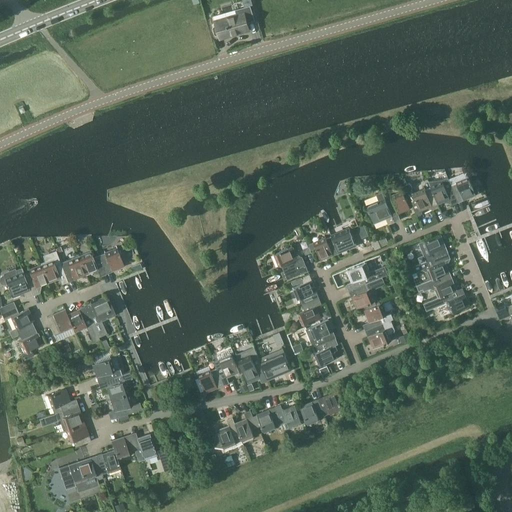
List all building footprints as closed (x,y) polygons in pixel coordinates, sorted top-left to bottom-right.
[(237,14),(215,21),(216,25),(214,25),(213,28),(214,34),(217,35),(219,34),(220,38),(232,35),(231,33),(238,31),(239,33),(249,29),(247,23),(255,20),(250,5),(235,9),(237,14)] [(429,183),(431,187),(438,205),(450,200),(452,205),(458,203),(457,199),(451,185),(449,179),(442,181),(429,183)] [(457,184),(457,183),(451,185),(457,199),(462,197),(474,192),(476,196),(476,195),(476,194),(474,190),(470,179),(457,184)] [(416,214),(418,216),(421,213),(420,212),(438,205),(431,187),(426,190),(414,196),(412,190),(412,188),(411,185),(409,184),(405,185),(416,214)] [(379,200),(367,205),(374,224),(382,221),(381,220),(386,218),(388,224),(394,221),(391,213),(386,201),(382,192),(377,194),(379,200)] [(392,199),(386,201),(391,213),(409,206),(410,210),(410,209),(404,193),(391,198),(392,199)] [(364,225),(358,228),(362,237),(368,235),(364,225)] [(349,227),(331,235),(332,236),(332,237),(337,250),(349,245),(350,248),(357,245),(349,227)] [(417,257),(419,263),(447,252),(445,246),(442,247),(437,236),(440,235),(440,234),(418,243),(423,255),(417,257)] [(325,236),(313,241),(314,245),(319,257),(321,260),(320,257),(331,252),(333,255),(339,253),(337,250),(332,237),(332,236),(326,239),(325,236)] [(372,241),(375,249),(389,244),(386,237),(378,241),(377,239),(372,241)] [(117,269),(124,266),(116,246),(117,249),(106,253),(105,250),(104,250),(105,253),(99,256),(106,273),(113,271),(112,270),(117,268),(117,269)] [(292,247),(277,253),(287,280),(308,271),(302,256),(297,259),(292,247)] [(56,250),(42,255),(46,265),(42,267),(48,282),(59,277),(62,284),(68,281),(61,263),(56,250)] [(100,275),(106,273),(99,256),(93,258),(90,250),(90,252),(79,256),(86,274),(97,270),(100,275)] [(450,258),(447,252),(419,263),(407,268),(409,274),(421,269),(428,272),(431,280),(444,275),(449,273),(446,265),(445,266),(444,262),(445,261),(450,258)] [(373,262),(382,259),(381,254),(371,257),(373,262)] [(66,259),(66,261),(61,263),(68,281),(86,274),(79,256),(78,255),(78,257),(67,261),(66,259)] [(353,282),(347,285),(350,291),(382,277),(388,274),(385,265),(370,272),(366,263),(363,264),(347,271),(348,271),(353,282)] [(391,264),(386,266),(388,273),(394,271),(391,264)] [(42,267),(24,274),(32,295),(38,293),(36,286),(48,282),(42,267)] [(24,292),(26,297),(32,295),(24,274),(22,268),(2,276),(0,278),(0,280),(1,282),(2,283),(4,283),(6,282),(12,297),(24,292)] [(448,280),(446,280),(444,275),(431,280),(417,285),(419,291),(423,289),(424,291),(431,288),(435,290),(438,297),(438,298),(453,292),(448,280)] [(357,309),(362,307),(373,302),(375,301),(370,289),(371,288),(372,290),(385,284),(382,277),(350,291),(352,297),(355,295),(360,307),(356,308),(357,309)] [(298,300),(300,299),(302,305),(313,301),(319,298),(312,280),(304,283),(293,288),(298,300)] [(438,297),(423,303),(426,310),(445,303),(444,302),(446,301),(451,313),(469,306),(462,288),(453,292),(438,298),(438,297)] [(90,305),(85,307),(98,337),(107,333),(101,320),(115,314),(107,296),(102,299),(90,305)] [(320,319),(313,301),(302,305),(305,311),(300,313),(305,325),(320,319)] [(380,303),(374,306),(373,302),(362,307),(364,311),(365,311),(367,316),(369,321),(363,323),(364,324),(366,329),(393,318),(391,313),(388,315),(382,302),(380,303)] [(504,302),(495,306),(497,310),(500,319),(510,316),(506,307),(504,302)] [(100,340),(98,337),(85,307),(67,315),(73,327),(72,327),(75,333),(87,327),(94,343),(100,340)] [(16,328),(10,331),(12,337),(12,338),(19,334),(34,328),(31,322),(33,321),(28,309),(11,317),(16,328)] [(47,317),(55,335),(72,327),(73,327),(67,315),(65,310),(47,317)] [(393,318),(366,329),(365,329),(368,336),(369,335),(374,347),(373,347),(373,348),(393,339),(391,339),(388,333),(394,331),(395,329),(391,319),(393,318)] [(329,320),(329,319),(312,326),(307,328),(314,346),(327,341),(324,336),(333,332),(328,320),(329,320)] [(21,340),(19,341),(24,353),(23,354),(26,359),(34,355),(31,350),(42,345),(34,328),(19,334),(21,340)] [(408,334),(400,338),(403,344),(411,340),(408,334)] [(337,344),(335,338),(327,341),(314,346),(321,365),(338,358),(335,351),(337,350),(335,345),(337,344)] [(60,347),(63,353),(71,350),(68,343),(60,347)] [(303,350),(301,344),(299,345),(293,347),(295,353),(301,351),(303,350)] [(241,366),(248,382),(265,375),(259,360),(254,346),(236,354),(241,366)] [(283,349),(259,360),(265,375),(268,380),(292,370),(283,349)] [(232,354),(213,362),(216,369),(223,385),(229,383),(227,377),(229,376),(239,372),(238,369),(232,354)] [(111,358),(92,364),(96,377),(106,374),(108,380),(109,379),(123,375),(120,368),(115,370),(111,358)] [(330,373),(327,365),(319,368),(323,376),(330,373)] [(211,372),(199,377),(206,393),(206,392),(223,385),(216,369),(211,371),(211,372)] [(110,385),(106,387),(110,399),(129,393),(125,381),(132,379),(130,372),(123,375),(109,379),(110,383),(112,383),(113,384),(110,385)] [(242,392),(248,390),(246,383),(239,386),(242,392)] [(55,413),(57,412),(72,407),(77,405),(75,399),(70,401),(65,389),(50,394),(54,406),(52,407),(54,413),(54,414),(55,413)] [(323,396),(317,399),(318,399),(324,415),(325,416),(330,413),(340,409),(342,408),(336,391),(335,391),(337,395),(325,400),(323,396)] [(133,405),(129,393),(110,399),(113,406),(114,406),(116,410),(109,413),(111,420),(118,417),(126,414),(129,414),(127,407),(133,405)] [(324,415),(318,399),(300,406),(300,407),(306,420),(304,421),(305,423),(306,422),(307,424),(319,419),(318,417),(324,415)] [(97,403),(92,406),(95,413),(100,411),(97,403)] [(281,405),(275,407),(282,424),(282,423),(285,430),(302,423),(303,424),(305,423),(304,421),(306,420),(300,407),(296,408),(295,405),(283,410),(281,405)] [(76,412),(74,413),(72,407),(57,412),(63,430),(66,429),(81,424),(76,412)] [(275,407),(255,415),(260,426),(261,425),(264,432),(276,427),(276,426),(282,424),(275,407)] [(247,419),(235,423),(241,439),(242,441),(254,436),(252,429),(260,426),(255,415),(253,416),(251,411),(245,413),(247,419)] [(54,413),(39,418),(42,426),(58,420),(57,419),(55,413),(54,414),(54,413)] [(217,434),(215,446),(224,448),(225,451),(225,448),(242,441),(241,439),(235,423),(233,418),(227,421),(229,426),(217,431),(217,430),(217,431),(218,434),(217,434)] [(87,442),(81,424),(66,429),(70,442),(73,441),(75,447),(87,442)] [(137,436),(130,438),(135,450),(141,448),(144,460),(157,455),(149,434),(143,436),(145,439),(139,442),(137,436)] [(111,440),(114,450),(117,457),(129,453),(129,452),(135,450),(130,438),(129,435),(123,437),(124,440),(113,444),(111,440)] [(165,448),(158,451),(160,460),(168,457),(165,448)] [(104,459),(98,461),(102,472),(107,470),(120,466),(117,457),(114,450),(102,454),(104,459)] [(96,475),(95,474),(102,472),(98,461),(96,456),(70,464),(59,468),(65,488),(75,486),(74,482),(96,475)] [(116,511),(122,511),(125,511),(122,503),(114,506),(116,511)]
